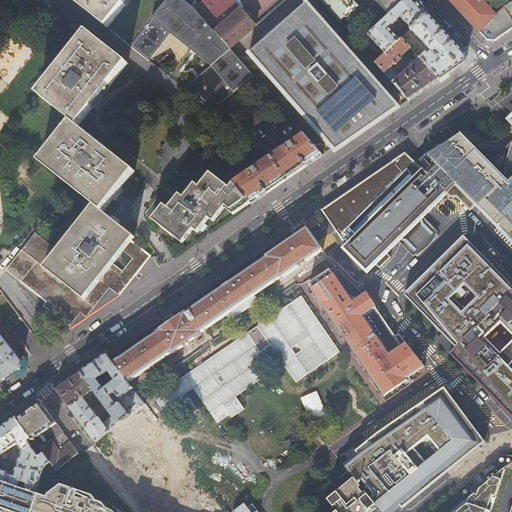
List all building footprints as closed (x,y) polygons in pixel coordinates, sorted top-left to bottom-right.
[(152,18),(166,0),(72,0),(108,28),(130,46),(152,18)] [(195,8),(183,0),(166,0),(152,18),(130,46),(149,61),(171,34),(212,66),(184,88),(212,110),(234,92),(253,76),(229,49),(215,32),(195,8)] [(200,0),(203,3),(195,8),(215,32),(229,49),(255,26),(232,0),(200,0)] [(319,0),(338,21),(357,4),(353,0),(319,0)] [(363,0),(383,21),(406,0),(363,0)] [(429,13),(415,0),(406,0),(383,21),(367,35),(384,54),(401,38),(405,35),(412,29),(429,13)] [(511,29),(511,2),(502,10),(496,16),(481,0),(450,0),(479,31),(487,40),(495,41),(511,29)] [(333,147),(336,150),(367,129),(398,108),(305,2),(304,3),(305,4),(304,6),(300,2),(292,9),(295,13),(291,9),(283,16),(287,20),(282,24),(279,20),(269,28),(273,32),(250,51),(249,50),(248,51),(333,147)] [(466,54),(429,13),(412,29),(432,51),(429,54),(427,52),(420,58),(440,79),(455,68),(465,61),(466,54)] [(38,94),(72,121),(78,126),(100,99),(128,63),(121,58),(87,31),(38,94)] [(414,44),(405,35),(401,38),(411,48),(414,44)] [(401,57),(411,48),(401,38),(384,54),(375,62),(409,100),(425,89),(440,79),(420,58),(417,54),(415,56),(419,60),(416,62),(413,59),(407,64),(411,67),(401,76),(398,73),(398,74),(390,67),(395,63),(396,64),(402,58),(401,57)] [(511,124),(511,140),(489,163),(460,134),(459,135),(428,156),(436,165),(455,183),(473,202),(511,241),(511,110),(505,117),(511,124)] [(78,126),(72,121),(40,162),(71,187),(93,205),(58,250),(35,232),(6,269),(52,306),(50,310),(70,325),(80,312),(86,317),(109,288),(118,295),(149,256),(131,241),(134,237),(116,222),(102,212),(118,192),(135,171),(78,126)] [(233,182),(251,203),(251,204),(256,201),(282,183),(322,156),(303,134),(233,182)] [(455,183),(436,165),(428,174),(423,170),(422,170),(405,153),(322,210),(343,241),(345,240),(348,243),(343,248),(367,272),(387,252),(389,254),(391,256),(396,251),(392,246),(402,237),(404,235),(418,220),(447,191),(455,183)] [(233,215),(251,203),(233,182),(229,186),(210,172),(199,186),(194,183),(183,197),(179,194),(168,208),(164,204),(152,219),(182,243),(193,229),(198,232),(204,224),(209,218),(213,222),(224,208),(233,215)] [(404,235),(402,237),(403,238),(401,240),(407,247),(414,253),(417,252),(419,250),(422,248),(424,246),(426,244),(428,242),(430,240),(431,237),(433,235),(434,232),(433,231),(428,226),(421,220),(419,222),(418,220),(404,235)] [(164,319),(109,357),(128,382),(131,380),(171,352),(172,353),(183,345),(183,346),(190,341),(201,333),(200,332),(203,331),(227,314),(230,319),(259,300),(255,295),(279,278),(281,277),(282,278),(323,250),(308,228),(304,222),(292,231),(290,232),(206,290),(172,314),(164,319)] [(463,238),(408,293),(445,331),(441,335),(447,341),(445,342),(453,350),(511,292),(511,291),(507,286),(508,285),(472,249),(473,248),(463,238)] [(311,288),(385,394),(401,383),(404,386),(410,381),(407,377),(409,375),(423,364),(405,341),(400,336),(397,338),(375,306),(366,293),(353,301),(334,273),(333,274),(331,271),(330,269),(309,283),(311,285),(312,287),(311,288)] [(511,292),(453,350),(453,351),(451,353),(511,413),(511,292)] [(276,312),(154,398),(158,404),(155,406),(159,412),(163,410),(163,411),(169,406),(173,413),(186,403),(181,398),(194,389),(211,414),(224,405),(233,418),(245,408),(236,397),(261,379),(252,367),(270,355),(265,349),(271,345),(297,382),(341,352),(302,296),(276,312)] [(1,335),(0,335),(0,375),(3,380),(9,376),(12,374),(20,368),(21,361),(16,354),(1,335)] [(94,390),(100,397),(109,409),(119,424),(145,405),(128,382),(109,357),(107,354),(91,365),(81,372),(94,390)] [(94,390),(81,372),(67,382),(56,389),(85,428),(101,415),(105,412),(109,409),(100,397),(97,399),(101,404),(93,410),(84,398),(94,390)] [(310,386),(297,395),(311,417),(325,408),(310,386)] [(482,442),(446,397),(438,403),(435,399),(432,395),(372,431),(366,443),(371,448),(361,456),(358,453),(342,466),(353,479),(375,505),(376,504),(382,511),(390,511),(410,496),(412,499),(482,442)] [(19,419),(18,420),(32,439),(33,440),(42,434),(57,423),(42,403),(27,413),(19,419)] [(119,424),(109,409),(105,412),(109,419),(104,423),(101,420),(104,418),(101,415),(85,428),(96,442),(111,429),(119,424)] [(0,427),(0,453),(4,460),(7,458),(4,453),(17,444),(23,451),(30,446),(28,441),(32,439),(18,420),(16,417),(0,427)] [(71,442),(57,423),(42,434),(48,441),(47,441),(48,443),(51,441),(59,451),(71,442)] [(79,453),(71,442),(59,451),(51,441),(48,443),(44,445),(43,443),(38,446),(43,453),(50,463),(56,471),(79,453)] [(38,457),(30,446),(23,451),(15,475),(8,472),(5,482),(35,493),(44,467),(50,463),(43,453),(38,457)] [(0,453),(0,480),(5,482),(8,472),(11,463),(4,460),(0,453)] [(506,466),(511,461),(511,456),(499,454),(457,488),(466,500),(506,466)] [(215,463),(227,465),(228,459),(217,457),(215,463)] [(336,511),(366,511),(375,505),(353,479),(327,500),(337,511),(336,511)] [(35,493),(5,482),(0,480),(0,503),(25,511),(109,511),(110,509),(108,508),(103,503),(97,501),(93,495),(62,485),(48,494),(47,497),(35,493)] [(250,511),(241,499),(225,510),(226,511),(250,511)]
